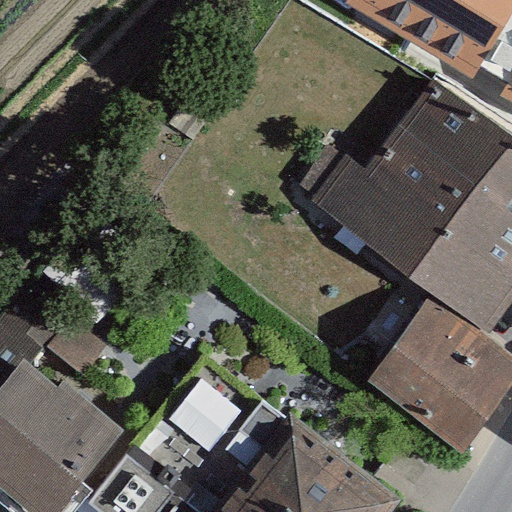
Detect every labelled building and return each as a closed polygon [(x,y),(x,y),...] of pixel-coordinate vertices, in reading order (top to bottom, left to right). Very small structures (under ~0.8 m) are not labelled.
[(511,39),(492,77),(511,87),(511,39)] [(511,146),(418,76),(319,207),(480,327),(511,284),(511,146)] [(409,292),(348,362),(439,441),(500,372),(409,292)] [(82,465),(132,511),(359,511),(382,488),(210,329),(82,465)] [(101,411),(6,342),(0,350),(0,478),(33,503),(101,411)]
